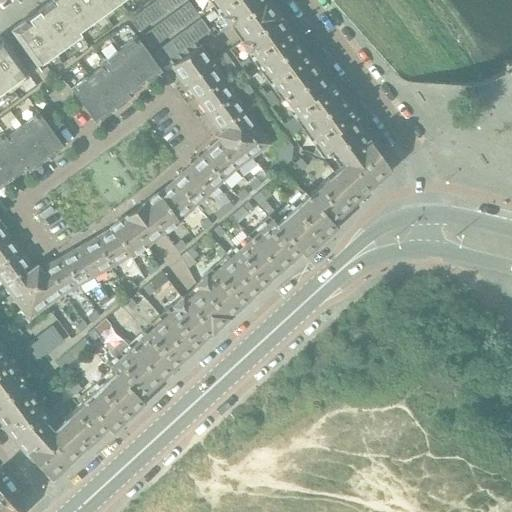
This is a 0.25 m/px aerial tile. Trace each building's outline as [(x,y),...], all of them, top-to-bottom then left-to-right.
[(76,32),(53,0),(52,1),(10,31),(36,66),(51,55),(79,35),(76,32)] [(118,1),(117,0),(51,0),(52,1),(53,0),(76,32),(118,1)] [(168,12),(159,0),(157,0),(153,4),(162,16),(168,12)] [(173,7),(168,0),(159,0),(168,12),(173,7)] [(214,0),(224,13),(220,16),(229,27),(265,0),(214,0)] [(318,73),(279,20),(272,9),(265,0),(229,27),(236,36),(240,42),(247,52),(251,49),(285,97),(318,73)] [(197,15),(188,3),(182,7),(191,20),(197,15)] [(162,16),(153,4),(147,8),(156,20),(162,16)] [(191,20),(182,7),(176,12),(185,24),(191,20)] [(156,20),(147,8),(141,12),(150,25),(156,20)] [(209,23),(217,17),(213,11),(205,18),(209,23)] [(150,25),(141,12),(135,17),(144,29),(150,25)] [(185,24),(176,12),(171,16),(179,28),(185,24)] [(179,28),(171,16),(165,20),(174,32),(179,28)] [(144,29),(135,17),(129,21),(138,33),(144,29)] [(174,32),(165,20),(159,24),(168,37),(174,32)] [(205,26),(200,20),(192,25),(197,32),(205,26)] [(168,37),(159,24),(153,29),(162,41),(168,37)] [(197,32),(192,25),(184,31),(189,37),(197,32)] [(209,32),(205,26),(197,32),(201,38),(209,32)] [(162,41),(153,29),(147,33),(156,45),(162,41)] [(193,44),(189,37),(184,31),(176,37),(189,54),(199,47),(195,42),(193,44)] [(195,42),(201,38),(197,32),(189,37),(193,44),(195,42)] [(156,45),(147,33),(141,37),(150,50),(156,45)] [(189,54),(176,37),(169,43),(181,60),(189,54)] [(0,91),(8,85),(26,73),(0,38),(0,91)] [(160,72),(136,38),(119,49),(143,84),(160,72)] [(181,60),(169,43),(161,48),(170,61),(168,62),(171,67),(181,60)] [(195,98),(222,79),(211,65),(212,64),(211,63),(207,58),(199,47),(189,54),(181,60),(171,67),(179,78),(183,83),(184,85),(185,84),(195,98)] [(170,61),(161,48),(153,54),(162,66),(168,62),(170,61)] [(143,84),(119,49),(100,62),(103,66),(104,65),(127,96),(143,84)] [(230,62),(224,54),(219,57),(225,66),(230,62)] [(242,70),(251,64),(247,59),(239,65),(242,70)] [(127,96),(104,65),(103,66),(88,77),(113,111),(129,99),(127,96)] [(51,74),(46,67),(41,71),(45,79),(51,74)] [(241,77),(236,70),(230,73),(236,81),(241,77)] [(353,118),(329,84),(327,86),(318,73),(285,97),(319,145),(314,148),(313,155),(322,157),(333,149),(359,130),(351,119),(353,118)] [(113,111),(88,77),(70,90),(95,124),(113,111)] [(206,114),(233,94),(222,79),(195,98),(206,114)] [(252,93),(247,85),(241,89),(247,96),(252,93)] [(278,102),(270,91),(261,97),(269,108),(278,102)] [(217,129),(244,109),(233,94),(206,114),(217,129)] [(270,144),(244,109),(217,129),(220,133),(231,125),(253,156),(270,144)] [(10,112),(0,118),(0,132),(16,121),(10,112)] [(62,148),(38,114),(21,125),(45,160),(62,148)] [(292,118),(283,126),(292,137),(301,129),(292,118)] [(45,160),(21,125),(4,138),(26,169),(25,169),(27,173),(45,160)] [(253,156),(231,125),(220,133),(215,136),(219,140),(215,143),(235,170),(253,156)] [(389,170),(368,141),(367,142),(359,130),(333,149),(344,165),(336,172),(338,175),(332,181),(351,203),(368,187),(369,188),(389,170)] [(26,169),(4,138),(2,134),(0,135),(0,167),(9,181),(25,169),(26,169)] [(291,160),(292,148),(284,137),(278,142),(276,162),(268,168),(273,174),(280,168),(280,169),(291,160)] [(235,170),(215,143),(200,157),(222,181),(235,170)] [(222,181),(200,157),(186,170),(208,194),(222,181)] [(306,167),(300,159),(295,164),(301,171),(306,167)] [(0,187),(9,181),(0,167),(0,187)] [(208,194),(186,170),(171,183),(195,207),(208,194)] [(253,191),(260,185),(256,180),(249,186),(253,191)] [(351,203),(332,181),(329,184),(326,181),(308,198),(330,222),(351,203)] [(195,207),(171,183),(158,195),(178,222),(195,207)] [(257,207),(270,196),(264,189),(251,199),(257,207)] [(240,202),(247,196),(243,191),(236,196),(240,202)] [(130,257),(147,246),(153,241),(162,235),(178,222),(158,195),(157,194),(141,206),(133,212),(126,217),(109,229),(110,230),(130,257)] [(335,227),(330,222),(308,198),(307,199),(306,197),(274,225),(288,240),(298,231),(313,247),(335,227)] [(225,214),(233,208),(228,202),(221,209),(225,214)] [(248,214),(253,210),(247,203),(230,216),(235,222),(247,213),(248,214)] [(218,220),(225,214),(221,209),(214,214),(218,220)] [(204,231),(211,225),(207,219),(199,225),(204,231)] [(313,247),(298,231),(288,240),(274,225),(271,221),(250,240),(277,270),(298,251),(302,256),(313,247)] [(224,234),(218,226),(213,231),(219,238),(224,234)] [(130,257),(110,230),(95,239),(110,268),(130,257)] [(0,263),(18,251),(7,235),(0,239),(0,263)] [(110,268),(95,239),(78,249),(94,277),(110,268)] [(277,270),(250,240),(230,258),(244,273),(233,282),(247,298),(277,270)] [(177,253),(185,247),(180,241),(172,248),(177,253)] [(94,277),(78,249),(61,258),(77,286),(94,277)] [(192,261),(197,256),(191,249),(180,257),(180,258),(187,270),(195,263),(192,261)] [(0,281),(3,286),(30,267),(18,251),(0,263),(0,281)] [(77,286),(61,258),(42,269),(61,295),(77,286)] [(247,298),(233,282),(244,273),(230,258),(207,280),(204,277),(195,285),(226,318),(227,318),(226,317),(247,298)] [(150,275),(158,269),(158,268),(155,263),(146,270),(150,275)] [(61,295),(42,269),(39,271),(36,266),(32,269),(21,277),(44,308),(61,295)] [(44,308),(21,277),(32,269),(30,267),(3,286),(28,320),(44,308)] [(128,294),(135,287),(131,282),(123,288),(128,294)] [(153,292),(147,284),(142,289),(148,296),(153,292)] [(219,324),(226,318),(195,285),(188,291),(181,298),(172,307),(174,309),(161,321),(174,336),(163,346),(177,362),(210,332),(219,324)] [(136,306),(130,299),(124,303),(131,311),(136,306)] [(105,312),(114,305),(110,300),(101,307),(105,312)] [(91,324),(98,318),(94,313),(86,319),(91,324)] [(87,327),(82,322),(81,323),(75,316),(71,319),(76,325),(74,327),(79,333),(87,327)] [(177,362),(163,346),(174,336),(161,321),(130,349),(157,380),(177,362)] [(51,327),(45,331),(51,339),(57,335),(51,327)] [(14,340),(22,334),(18,328),(10,334),(14,340)] [(98,337),(92,330),(87,334),(93,341),(98,337)] [(45,331),(39,336),(45,344),(51,339),(45,331)] [(57,335),(51,339),(57,347),(63,342),(57,335)] [(39,336),(33,340),(39,348),(45,344),(39,336)] [(51,339),(45,344),(51,351),(57,347),(51,339)] [(84,339),(78,344),(84,352),(90,347),(84,340),(84,339)] [(33,340),(27,345),(33,353),(39,348),(33,340)] [(157,380),(130,349),(121,340),(108,352),(117,362),(109,369),(112,373),(126,387),(115,398),(130,413),(142,402),(138,398),(157,380)] [(45,344),(39,348),(44,356),(51,351),(45,344)] [(78,344),(72,349),(78,356),(84,352),(78,344)] [(27,345),(21,349),(26,357),(33,353),(27,345)] [(39,348),(33,353),(38,360),(44,356),(39,348)] [(72,349),(66,354),(73,361),(77,358),(78,356),(72,349)] [(19,378),(0,352),(0,392),(16,381),(19,378)] [(33,353),(26,357),(28,359),(32,365),(38,360),(33,353)] [(66,354),(61,358),(67,366),(73,361),(66,354)] [(61,358),(55,363),(61,371),(67,366),(61,358)] [(32,365),(28,359),(23,363),(28,371),(33,366),(32,365)] [(40,375),(33,366),(28,371),(34,379),(40,375)] [(130,413),(115,398),(126,387),(112,373),(83,400),(106,427),(110,432),(130,413)] [(42,418),(27,396),(16,381),(0,392),(0,421),(14,441),(15,440),(42,418)] [(81,389),(75,382),(70,386),(76,394),(81,389)] [(82,449),(60,424),(66,418),(59,410),(61,398),(53,396),(55,387),(48,385),(46,395),(52,397),(48,413),(42,418),(15,440),(27,453),(26,454),(50,480),(68,463),(68,462),(82,449)] [(79,396),(76,394),(70,386),(65,390),(64,398),(71,405),(79,396)] [(106,427),(83,400),(81,401),(83,403),(66,418),(60,424),(82,449),(106,427)] [(16,511),(0,493),(0,511),(16,511)]
